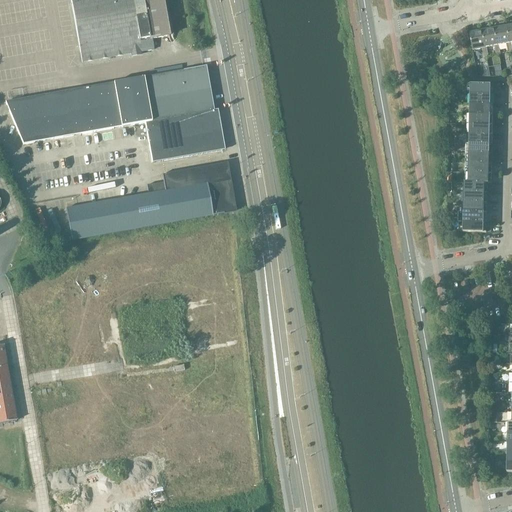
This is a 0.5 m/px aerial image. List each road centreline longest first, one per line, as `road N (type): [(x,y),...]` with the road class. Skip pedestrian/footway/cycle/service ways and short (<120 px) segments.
road 1 (secondary): [(326,511),(272,220)]
road 2 (secondary): [(272,220),(307,511)]
road 3 (secondary): [(456,509),(412,269)]
road 4 (secondary): [(412,269),(369,31)]
road 5 (secondary): [(272,220),(242,67)]
road 6 (residential): [(507,251),(509,131)]
